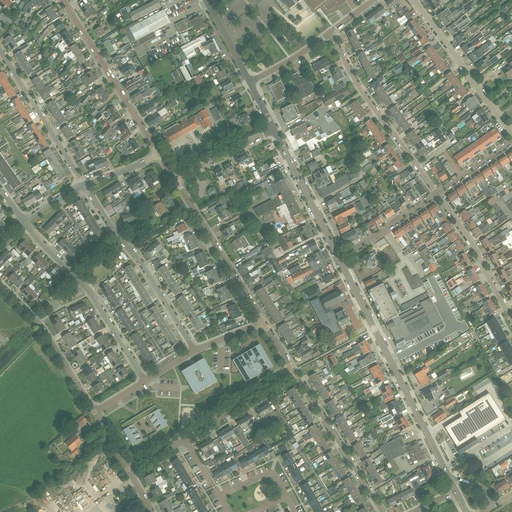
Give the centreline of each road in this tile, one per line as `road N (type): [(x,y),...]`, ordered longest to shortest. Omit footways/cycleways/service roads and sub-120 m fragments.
road 1 (secondary): [(456,492),(339,259)]
road 2 (residential): [(23,221),(88,292),(144,382)]
road 3 (residential): [(84,185),(194,351)]
road 4 (residential): [(437,194),(329,32)]
road 5 (residential): [(159,154),(62,0)]
road 6 (residential): [(263,322),(175,180)]
road 7 (residential): [(381,511),(290,371)]
road 8 (residential): [(511,134),(413,0)]
road 9 (residential): [(84,185),(0,49)]
road 10 (residential): [(94,411),(41,327),(0,284)]
road 11 (residential): [(511,319),(437,194)]
road 12 (secondary): [(339,259),(274,130)]
road 13 (residential): [(184,438),(290,371)]
